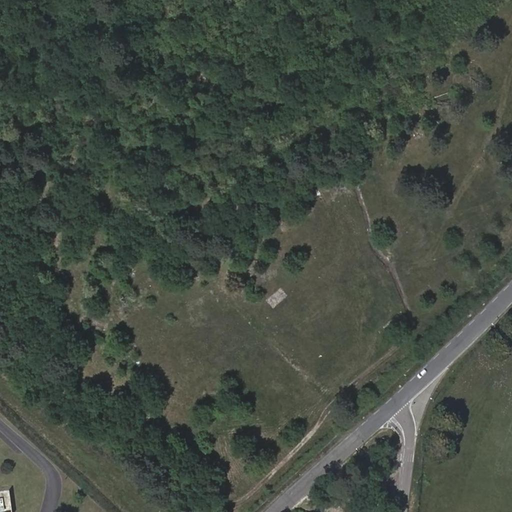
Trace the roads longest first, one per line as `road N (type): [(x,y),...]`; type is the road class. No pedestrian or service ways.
road 1 (residential): [(397,402),(277,511)]
road 2 (residential): [(397,402),(511,291)]
